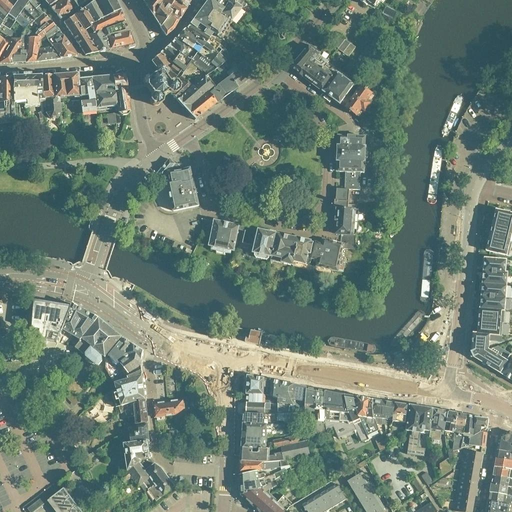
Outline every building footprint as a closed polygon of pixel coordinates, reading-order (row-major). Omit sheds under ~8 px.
[(12,8),(7,2),(4,0),(0,0),(0,7),(7,15),(12,8)] [(22,12),(30,0),(18,0),(12,8),(7,15),(8,15),(15,21),(22,12)] [(30,27),(43,14),(31,0),(30,0),(22,12),(15,21),(14,23),(24,32),(25,31),(26,31),(30,27)] [(73,11),(65,0),(60,0),(51,8),(60,20),(73,11)] [(120,10),(114,0),(95,0),(84,8),(94,23),(120,10)] [(162,0),(151,0),(146,6),(153,17),(162,0)] [(168,12),(175,0),(174,0),(162,0),(153,17),(160,28),(170,14),(168,12)] [(179,21),(186,9),(175,0),(168,12),(170,14),(179,21)] [(190,0),(174,0),(175,0),(186,9),(190,0)] [(228,21),(221,16),(224,12),(209,0),(208,0),(199,12),(190,25),(199,32),(208,39),(210,36),(212,33),(216,36),(228,21)] [(239,8),(245,1),(243,0),(209,0),(224,12),(221,16),(228,21),(230,23),(241,10),(239,8)] [(385,0),(361,0),(360,2),(367,6),(374,9),(379,2),(382,4),(385,0)] [(300,5),(290,19),(294,22),(304,9),(300,5)] [(7,15),(0,7),(0,19),(3,23),(8,15),(7,15)] [(387,7),(383,14),(393,19),(397,13),(387,7)] [(133,44),(129,32),(105,38),(102,30),(94,33),(90,26),(94,23),(84,8),(75,15),(85,29),(98,52),(102,51),(102,52),(104,51),(109,50),(133,44)] [(102,30),(124,21),(120,10),(94,23),(90,26),(94,33),(102,30)] [(55,27),(54,26),(43,14),(30,27),(39,34),(37,36),(37,40),(42,39),(45,37),(44,36),(55,27)] [(176,26),(179,21),(170,14),(160,28),(165,36),(173,30),(176,26)] [(98,52),(85,29),(75,15),(63,23),(67,28),(76,41),(75,41),(77,43),(79,46),(78,47),(79,48),(80,47),(80,48),(81,50),(85,55),(86,55),(89,55),(89,54),(98,52)] [(129,32),(124,21),(102,30),(105,38),(129,32)] [(24,32),(14,23),(7,36),(0,31),(0,39),(2,41),(10,43),(10,42),(19,42),(19,40),(24,32)] [(0,26),(0,31),(7,36),(10,30),(2,25),(0,26)] [(230,55),(220,45),(213,40),(215,39),(210,36),(208,39),(199,32),(190,25),(185,30),(204,43),(209,46),(225,61),(230,55)] [(48,42),(60,33),(59,31),(55,27),(44,36),(45,37),(48,42)] [(209,46),(204,43),(185,30),(184,29),(175,39),(183,45),(182,47),(187,51),(185,53),(194,59),(191,62),(198,69),(207,76),(208,75),(225,61),(209,46)] [(77,56),(69,44),(60,33),(48,42),(52,48),(56,53),(60,59),(61,59),(72,58),(71,57),(74,57),(75,57),(77,56)] [(194,59),(185,53),(187,51),(182,47),(183,45),(175,39),(171,44),(166,48),(159,54),(179,74),(180,76),(184,79),(190,74),(191,75),(198,69),(191,62),(194,59)] [(0,61),(1,60),(9,49),(10,43),(2,41),(0,44),(0,61)] [(16,54),(19,50),(19,42),(10,42),(10,43),(9,49),(1,60),(0,61),(0,63),(11,64),(16,54)] [(36,62),(38,50),(39,42),(25,43),(26,54),(26,62),(26,63),(27,63),(27,62),(29,62),(32,62),(34,62),(36,62)] [(355,48),(350,44),(343,53),(348,57),(355,48)] [(310,45),(292,68),(297,72),(297,73),(302,77),(303,76),(318,55),(319,53),(310,45)] [(60,59),(56,53),(52,48),(38,50),(36,62),(60,59)] [(26,62),(26,54),(16,54),(11,64),(14,63),(26,62)] [(179,74),(159,54),(150,62),(157,70),(155,72),(156,73),(154,75),(150,77),(148,79),(145,80),(145,79),(143,81),(143,82),(144,84),(143,85),(144,86),(145,86),(152,95),(150,97),(149,99),(150,102),(151,104),(153,105),(155,106),(156,106),(158,105),(160,104),(161,102),(161,100),(161,98),(160,97),(161,97),(162,96),(166,92),(167,92),(169,93),(170,94),(171,94),(173,94),(174,93),(176,92),(177,91),(177,88),(177,86),(176,85),(175,84),(174,83),(173,82),(173,80),(179,74)] [(318,55),(303,76),(312,83),(327,62),(318,55)] [(327,62),(312,83),(322,91),(338,70),(328,62),(327,62)] [(254,76),(245,65),(243,66),(241,64),(234,70),(235,72),(229,77),(237,88),(254,76)] [(338,70),(322,91),(340,105),(340,104),(341,104),(348,93),(355,83),(338,70)] [(80,100),(78,79),(78,73),(52,76),(54,98),(59,98),(59,100),(71,99),(71,101),(80,100)] [(130,112),(125,75),(112,76),(114,96),(117,95),(118,106),(117,106),(117,110),(113,111),(114,114),(115,114),(116,124),(121,123),(120,118),(119,118),(118,113),(122,116),(127,115),(128,114),(130,112)] [(43,118),(42,108),(42,99),(45,99),(45,96),(42,94),(41,76),(30,77),(30,76),(23,77),(14,77),(13,77),(12,77),(12,102),(26,101),(27,105),(36,105),(36,100),(40,99),(39,101),(40,112),(38,112),(39,119),(43,118)] [(54,98),(52,76),(46,76),(41,76),(42,94),(45,96),(45,99),(42,99),(42,108),(45,108),(46,113),(50,118),(56,118),(59,111),(59,103),(60,103),(59,100),(59,98),(54,98)] [(114,96),(112,76),(91,78),(95,108),(105,107),(106,109),(107,109),(109,109),(111,108),(111,106),(117,106),(118,106),(117,95),(114,96)] [(176,101),(192,87),(183,80),(184,79),(180,76),(174,83),(175,84),(176,85),(177,86),(177,88),(177,91),(176,92),(174,93),(173,94),(171,94),(170,94),(176,101)] [(12,102),(12,77),(0,77),(0,123),(14,123),(12,102)] [(231,93),(237,88),(229,77),(218,85),(219,86),(215,89),(208,94),(216,104),(222,99),(222,100),(231,93)] [(81,113),(96,112),(95,108),(91,78),(78,79),(80,100),(81,113)] [(185,110),(206,92),(208,94),(215,89),(210,84),(206,78),(194,89),(192,87),(176,101),(185,110)] [(462,83),(440,128),(449,132),(471,87),(462,83)] [(363,113),(371,103),(372,102),(368,100),(373,94),(362,86),(353,97),(348,93),(341,104),(345,108),(356,117),(360,111),(363,113)] [(199,117),(216,104),(208,94),(206,92),(185,110),(186,111),(194,119),(193,120),(194,121),(195,120),(195,119),(198,117),(198,118),(199,117)] [(101,134),(102,140),(113,137),(114,131),(101,134)] [(90,141),(100,140),(99,132),(89,132),(90,141)] [(370,158),(370,153),(369,148),(366,148),(366,147),(365,147),(365,138),(365,137),(364,137),(355,137),(354,137),(349,137),(348,136),(348,137),(339,136),(338,136),(338,137),(337,146),(337,148),(338,148),(337,157),(337,161),(337,162),(337,171),(336,171),(336,172),(338,172),(345,172),(360,173),(363,173),(364,173),(364,172),(364,163),(365,163),(365,162),(368,162),(370,158)] [(436,148),(426,197),(436,199),(446,150),(436,148)] [(181,165),(181,164),(180,164),(179,164),(178,164),(178,165),(175,164),(169,159),(165,165),(165,164),(161,169),(162,169),(157,174),(163,179),(167,182),(170,181),(168,173),(182,170),(181,168),(182,167),(182,166),(182,165),(181,165)] [(167,182),(170,195),(173,211),(199,206),(190,168),(182,170),(168,173),(170,181),(167,182)] [(359,187),(359,179),(360,179),(360,173),(345,172),(345,189),(349,190),(360,190),(360,187),(359,187)] [(348,202),(349,190),(345,189),(336,189),(336,201),(335,201),(334,203),(334,204),(334,208),(336,209),(348,209),(348,202)] [(353,201),(360,199),(359,193),(351,195),(353,201)] [(358,210),(348,209),(336,209),(335,222),(357,223),(358,210)] [(511,213),(509,213),(509,211),(504,210),(504,212),(496,210),(493,224),(511,228),(511,213)] [(202,220),(204,230),(212,234),(210,245),(209,245),(209,246),(210,247),(210,246),(212,246),(211,250),(216,251),(225,253),(230,254),(231,251),(233,251),(234,252),(234,250),(237,235),(238,235),(238,234),(239,227),(240,227),(240,226),(238,226),(230,224),(224,223),(216,221),(214,221),(214,222),(202,219),(202,220)] [(356,236),(357,223),(335,222),(334,230),(336,230),(335,234),(341,235),(356,236)] [(510,242),(511,234),(511,228),(493,224),(489,237),(510,242)] [(269,233),(258,230),(258,231),(251,229),(251,233),(252,233),(257,234),(256,234),(256,235),(255,235),(252,249),(254,250),(253,253),(271,257),(276,234),(269,233)] [(293,266),(299,239),(277,234),(271,260),(273,261),(282,263),(293,266)] [(340,262),(342,255),(344,256),(346,249),(355,250),(356,236),(341,235),(340,244),(323,240),(322,244),(315,243),(311,259),(317,260),(316,267),(338,272),(338,271),(342,272),(344,263),(340,262)] [(425,235),(421,285),(431,286),(435,236),(425,235)] [(511,244),(511,242),(510,242),(489,237),(486,251),(507,256),(509,257),(511,244)] [(309,263),(313,243),(311,243),(311,242),(299,239),(293,266),(292,266),(305,269),(306,263),(309,263)] [(187,248),(183,255),(189,258),(192,251),(187,248)] [(485,258),(483,271),(505,273),(506,260),(485,258)] [(508,273),(505,273),(483,271),(482,284),(507,286),(508,273)] [(506,298),(507,286),(482,284),(482,285),(480,285),(480,290),(482,290),(481,296),(506,298)] [(505,310),(506,298),(481,296),(480,308),(480,309),(504,311),(505,310)] [(65,326),(73,304),(72,304),(71,309),(62,307),(62,306),(61,307),(53,306),(53,305),(52,305),(52,306),(44,304),(44,303),(43,303),(43,304),(35,303),(33,326),(40,327),(41,327),(39,340),(48,341),(50,329),(62,331),(58,343),(59,343),(65,326)] [(72,335),(85,312),(78,308),(78,307),(77,307),(76,307),(76,306),(77,305),(75,305),(74,305),(73,304),(65,326),(66,327),(64,331),(72,335)] [(394,347),(428,311),(421,304),(386,341),(394,347)] [(505,310),(504,311),(480,309),(480,308),(478,321),(503,323),(503,324),(504,324),(505,310)] [(81,340),(99,318),(98,318),(98,317),(97,316),(96,316),(95,317),(94,317),(94,316),(93,316),(85,312),(72,335),(81,340)] [(105,357),(122,337),(121,336),(121,337),(112,329),(112,328),(109,326),(109,327),(100,319),(99,318),(81,340),(78,343),(75,348),(96,365),(99,364),(102,361),(101,356),(102,355),(105,357)] [(259,329),(308,339),(310,330),(261,319),(259,329)] [(501,336),(503,324),(503,323),(478,321),(477,333),(477,334),(490,335),(489,335),(501,336)] [(260,340),(262,333),(251,331),(250,332),(250,336),(246,335),(245,342),(259,345),(260,340)] [(321,342),(370,351),(372,341),(323,332),(321,342)] [(488,350),(489,335),(490,335),(477,334),(477,333),(473,333),(471,352),(471,353),(473,358),(474,358),(481,362),(488,350)] [(118,366),(137,348),(135,347),(135,346),(134,345),(134,346),(123,338),(111,353),(113,355),(112,356),(109,356),(106,359),(106,368),(108,374),(118,366)] [(143,352),(137,348),(118,366),(108,374),(110,377),(115,374),(118,376),(122,373),(127,377),(141,366),(142,361),(143,361),(144,352),(143,351),(143,352)] [(507,361),(488,350),(481,362),(489,367),(500,373),(507,361)] [(510,380),(511,376),(511,352),(507,361),(500,373),(510,380)] [(129,379),(142,376),(141,366),(127,377),(122,373),(118,376),(115,374),(110,377),(114,382),(115,382),(118,381),(118,377),(120,375),(123,379),(128,377),(129,379)] [(145,398),(142,377),(142,376),(129,379),(118,383),(118,381),(115,382),(115,383),(115,384),(117,393),(112,395),(116,407),(119,407),(121,414),(124,411),(134,405),(145,399),(145,398)] [(248,377),(248,395),(265,395),(265,390),(268,390),(268,380),(248,377)] [(277,399),(281,383),(270,381),(270,396),(277,399)] [(292,406),(293,385),(281,383),(277,399),(277,403),(277,410),(277,414),(291,413),(292,406)] [(305,409),(306,388),(293,385),(292,406),(291,413),(299,412),(304,412),(305,409)] [(314,410),(316,390),(306,388),(305,409),(304,412),(304,416),(310,417),(309,411),(314,412),(314,410)] [(326,430),(323,421),(323,411),(325,392),(316,390),(314,410),(314,412),(309,411),(310,417),(310,433),(327,434),(326,430)] [(345,403),(344,396),(334,394),(325,392),(323,411),(323,421),(326,430),(333,427),(338,439),(356,431),(355,428),(353,428),(349,419),(346,418),(345,403)] [(271,400),(267,400),(267,395),(248,395),(248,403),(265,403),(270,403),(271,400)] [(358,417),(353,397),(344,396),(345,403),(346,418),(349,419),(353,428),(355,428),(356,431),(361,442),(363,441),(364,442),(369,439),(358,418),(358,417)] [(374,419),(373,400),(353,397),(358,417),(358,418),(369,439),(380,434),(376,424),(374,419)] [(147,422),(145,399),(134,405),(124,411),(127,419),(135,417),(136,425),(147,422)] [(176,415),(184,409),(183,400),(153,404),(155,418),(176,415)] [(382,419),(382,402),(373,400),(374,419),(376,424),(380,425),(381,421),(382,421),(382,419)] [(392,420),(395,404),(382,402),(382,419),(392,420)] [(277,410),(270,409),(270,403),(265,403),(248,403),(248,414),(264,414),(268,414),(277,414),(277,410)] [(404,423),(408,406),(395,404),(392,420),(393,420),(393,421),(404,423)] [(430,428),(433,409),(409,406),(408,415),(409,415),(408,415),(405,431),(413,432),(413,436),(410,436),(407,454),(424,457),(425,449),(419,448),(421,433),(427,434),(427,436),(429,437),(430,431),(430,428)] [(444,431),(448,412),(442,411),(438,411),(438,410),(434,409),(434,410),(433,409),(430,428),(431,429),(431,434),(438,435),(439,430),(444,431)] [(303,420),(304,416),(304,412),(299,412),(291,413),(277,414),(268,414),(264,414),(248,414),(244,413),(244,423),(268,425),(273,424),(275,424),(279,424),(279,421),(303,420)] [(453,442),(458,413),(448,412),(444,431),(446,432),(444,441),(452,442),(453,442)] [(461,448),(466,416),(458,414),(458,413),(453,442),(452,442),(451,448),(447,450),(448,453),(449,460),(452,459),(452,453),(460,450),(461,448)] [(474,436),(474,417),(466,416),(461,448),(469,446),(470,438),(473,437),(474,436)] [(488,428),(489,419),(474,417),(474,436),(488,428)] [(281,430),(281,424),(279,424),(275,424),(273,424),(268,425),(244,423),(243,423),(242,438),(250,438),(251,435),(266,436),(271,436),(271,430),(281,430)] [(149,441),(147,424),(137,426),(130,430),(131,443),(148,441),(149,441)] [(485,447),(488,428),(474,436),(473,437),(472,446),(485,447)] [(511,451),(511,433),(510,432),(509,432),(508,433),(501,436),(500,436),(499,437),(497,448),(497,450),(511,451)] [(266,450),(266,436),(251,435),(250,438),(242,438),(242,449),(266,450)] [(298,443),(296,436),(272,441),(274,448),(280,447),(298,443)] [(150,458),(150,454),(149,453),(148,446),(148,441),(131,443),(123,445),(123,446),(125,462),(127,473),(140,463),(142,461),(142,460),(150,459),(150,458)] [(282,462),(309,456),(306,441),(298,443),(280,447),(282,453),(274,455),(275,456),(269,457),(269,452),(241,451),(241,452),(241,461),(240,461),(280,462),(282,462)] [(87,453),(83,447),(78,450),(82,457),(87,453)] [(480,464),(482,453),(463,450),(462,461),(480,464)] [(511,461),(511,458),(511,451),(497,450),(496,456),(495,456),(495,459),(511,461)] [(511,461),(495,459),(494,461),(495,461),(494,467),(511,470),(511,461)] [(280,468),(289,466),(289,462),(282,462),(280,462),(240,461),(240,475),(258,471),(262,470),(280,468)] [(346,478),(367,465),(364,461),(342,474),(342,475),(344,477),(346,478)] [(478,474),(480,464),(462,461),(460,471),(478,474)] [(140,486),(162,470),(162,469),(161,469),(155,464),(145,471),(140,463),(127,473),(116,481),(120,487),(131,478),(138,487),(140,486)] [(511,478),(511,470),(494,467),(493,473),(492,475),(511,478)] [(254,493),(271,482),(275,480),(282,476),(290,470),(290,468),(281,471),(270,476),(259,479),(240,485),(241,494),(241,495),(254,491),(254,493)] [(175,487),(162,470),(140,486),(145,493),(148,490),(156,501),(175,488),(176,488),(175,487)] [(270,476),(269,473),(259,475),(258,471),(240,475),(240,479),(240,485),(259,479),(270,476)] [(477,484),(478,474),(460,471),(458,481),(477,484)] [(371,486),(363,472),(347,482),(355,495),(371,486)] [(433,482),(427,472),(421,476),(428,486),(433,482)] [(511,483),(511,478),(492,475),(492,478),(491,484),(511,487),(511,483)] [(257,509),(270,493),(269,490),(272,488),(278,484),(275,480),(271,482),(254,493),(254,491),(241,495),(244,497),(246,499),(256,509),(257,509)] [(475,494),(477,484),(458,481),(457,491),(475,494)] [(92,499),(83,484),(73,491),(81,505),(92,499)] [(347,500),(337,484),(324,492),(334,508),(347,500)] [(489,493),(511,496),(511,492),(511,487),(491,484),(490,490),(489,493)] [(379,499),(371,486),(355,495),(363,509),(379,499)] [(50,500),(56,508),(71,497),(67,493),(64,489),(61,491),(58,493),(55,496),(52,498),(50,500)] [(474,504),(475,494),(457,491),(455,501),(474,504)] [(326,511),(334,508),(324,492),(312,499),(319,511),(326,511)] [(260,511),(269,511),(279,502),(270,494),(270,493),(257,509),(260,511)] [(510,504),(511,496),(489,493),(489,495),(488,501),(507,504),(510,505),(510,504)] [(285,511),(288,509),(289,509),(288,508),(294,505),(284,496),(279,502),(269,511),(285,511)] [(71,497),(56,508),(59,511),(68,511),(77,506),(71,497)] [(319,511),(312,499),(299,507),(302,511),(303,511),(305,511),(307,511),(319,511)] [(386,511),(379,499),(363,509),(365,511),(386,511)] [(456,511),(472,511),(474,504),(455,501),(453,511),(456,511)] [(510,505),(507,504),(488,501),(487,507),(486,509),(501,511),(510,511),(511,506),(511,504),(510,504),(510,505)] [(436,511),(431,503),(422,509),(424,511),(436,511)]
